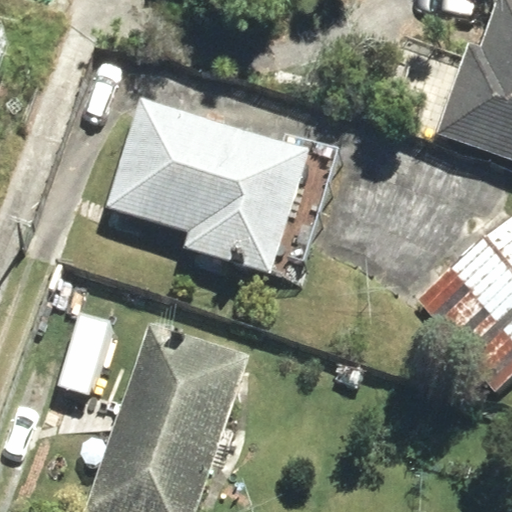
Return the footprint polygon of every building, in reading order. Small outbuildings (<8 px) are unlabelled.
[(473,46),(440,137),(511,162),(511,0),(503,0),(486,51),(473,46)] [(317,160),(146,107),(111,216),(192,241),(187,257),(278,285),(317,160)] [(511,227),(419,304),(497,398),(511,386),(511,227)] [(125,336),(81,323),(59,393),(103,407),(125,336)] [(90,511),(205,511),(258,366),(155,330),(90,511)]
